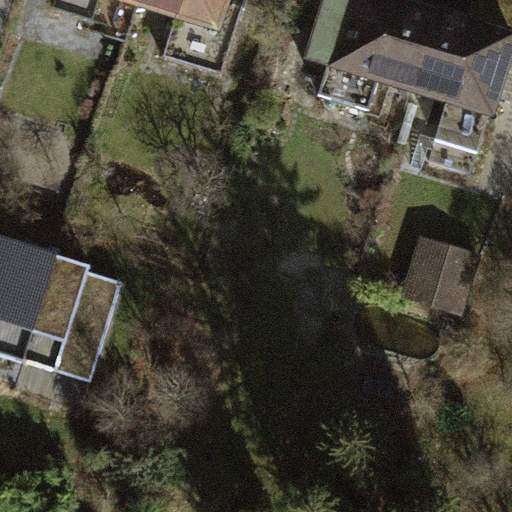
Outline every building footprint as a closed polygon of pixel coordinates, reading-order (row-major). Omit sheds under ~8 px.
[(125,0),(139,4),(140,0),(56,0),(54,9),(93,21),(99,0),(125,0)] [(227,5),(228,0),(140,0),(139,4),(178,16),(165,58),(224,76),(245,10),(227,5)] [(416,90),(438,15),(388,0),(331,0),(314,58),(331,63),(321,95),(369,110),(378,79),(416,90)] [(511,0),(475,0),(469,20),(511,32),(511,0)] [(511,102),(511,56),(511,51),(511,37),(438,15),(416,90),(451,100),(439,141),(482,154),(498,98),(511,102)] [(124,278),(0,239),(0,354),(27,362),(36,334),(100,354),(124,278)] [(479,258),(424,241),(407,297),(462,314),(479,258)] [(379,511),(384,500),(347,486),(336,511),(379,511)]
